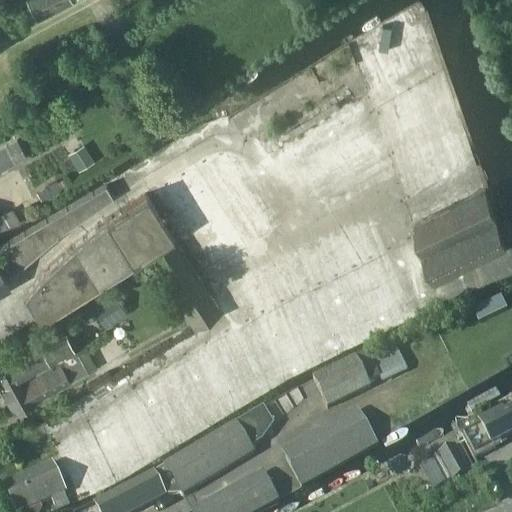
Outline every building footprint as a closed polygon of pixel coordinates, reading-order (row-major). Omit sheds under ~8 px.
[(25,0),(36,20),(72,0),(25,0)] [(0,169),(25,155),(15,138),(0,146),(0,169)] [(93,159),(83,143),(67,153),(77,169),(93,159)] [(112,197),(105,185),(0,246),(0,254),(11,274),(57,235),(63,230),(96,208),(112,197)] [(433,283),(505,248),(485,190),(413,225),(433,283)] [(25,294),(40,319),(147,252),(194,327),(220,311),(146,194),(107,219),(73,245),(42,274),(25,294)] [(0,230),(7,227),(19,221),(12,208),(0,214),(0,230)] [(0,291),(10,286),(0,269),(0,291)] [(89,305),(105,329),(129,313),(114,289),(89,305)] [(0,388),(4,395),(25,381),(23,378),(74,349),(65,333),(0,369),(0,388)] [(368,352),(314,379),(328,408),(371,387),(370,384),(406,365),(396,347),(372,359),(368,352)] [(95,365),(91,359),(85,348),(32,378),(43,398),(71,382),(70,379),(95,365)] [(25,381),(4,395),(14,414),(43,398),(32,378),(25,381)] [(167,467),(184,496),(254,453),(251,448),(263,441),(275,424),(264,407),(166,466),(154,474),(167,467)] [(474,461),(475,460),(496,449),(494,446),(511,436),(511,413),(505,417),(503,413),(461,435),(474,461)] [(378,444),(375,438),(363,418),(287,461),(301,487),(378,444)] [(464,442),(456,447),(439,456),(453,480),(477,467),(464,442)] [(52,499),(58,511),(70,505),(64,493),(66,492),(53,464),(5,486),(17,511),(23,511),(25,511),(41,511),(43,508),(41,504),(52,499)] [(154,473),(95,504),(99,511),(136,511),(166,497),(154,474),(154,473)] [(254,511),(278,499),(266,477),(210,507),(208,504),(192,511),(254,511)]
